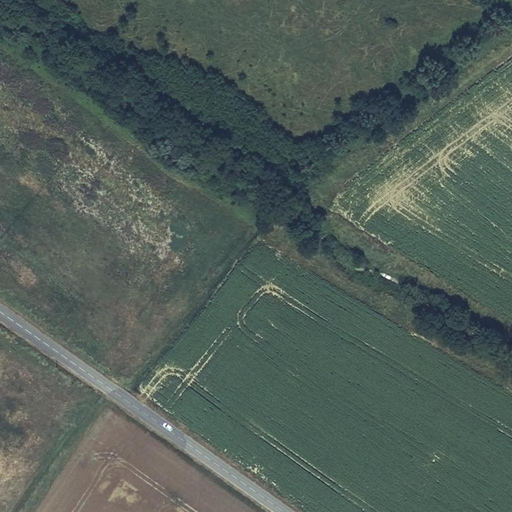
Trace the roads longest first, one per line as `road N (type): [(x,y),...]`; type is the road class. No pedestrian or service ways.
road 1 (tertiary): [(0,311),(283,511)]
road 2 (track): [(101,383),(15,511)]
